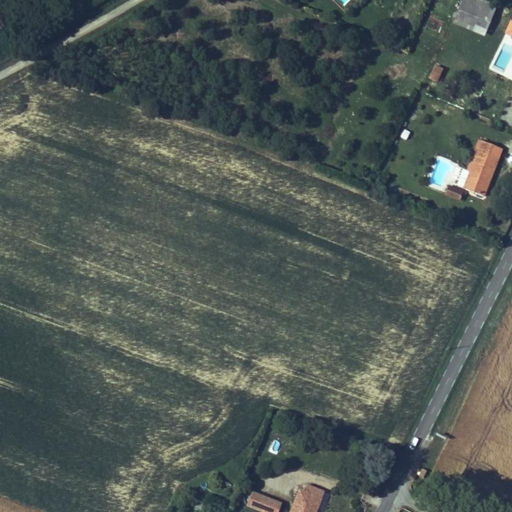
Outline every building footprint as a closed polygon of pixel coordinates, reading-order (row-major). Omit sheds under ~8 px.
[(466,0),(463,0),(455,19),(483,31),(492,10),(466,0)] [(466,0),(492,10),(494,4),(485,0),(466,0)] [(481,35),(483,31),(455,19),(453,23),(481,35)] [(441,69),(434,67),(429,79),(436,81),(441,69)] [(505,149),(480,140),(468,170),(471,171),(463,190),(486,198),(505,149)] [(463,190),(449,184),(446,192),(460,197),(463,190)] [(289,511),(314,511),(322,492),(308,486),(306,492),(298,490),(289,511)] [(261,511),(276,511),(279,504),(251,493),(246,506),(261,511)] [(206,504),(193,499),(191,507),(203,511),(206,504)]
